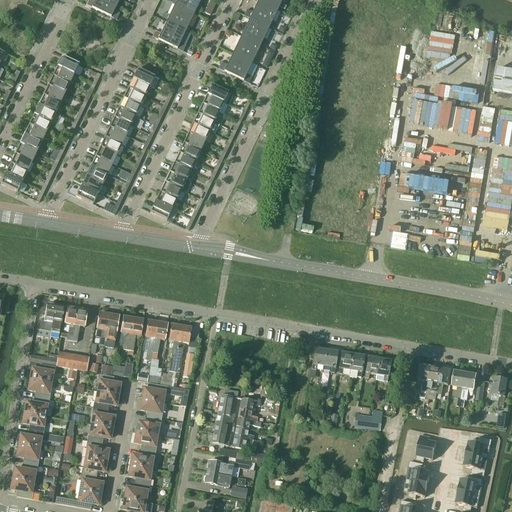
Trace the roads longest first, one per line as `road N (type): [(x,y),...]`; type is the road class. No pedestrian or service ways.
road 1 (tertiary): [(511,305),(199,249)]
road 2 (residential): [(216,314),(511,363)]
road 3 (residential): [(199,249),(315,0)]
road 4 (residential): [(119,235),(231,0)]
road 5 (residential): [(46,224),(151,0)]
road 6 (residential): [(0,485),(32,282)]
road 7 (residential): [(178,510),(216,314)]
road 8 (residential): [(32,282),(216,314)]
road 9 (residential): [(0,143),(68,0)]
road 10 (residential): [(107,511),(130,386)]
